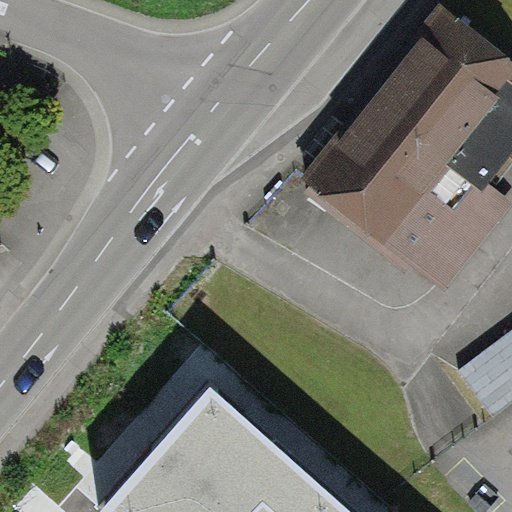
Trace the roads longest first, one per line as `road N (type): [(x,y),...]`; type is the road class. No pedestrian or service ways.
road 1 (secondary): [(214,117),(0,387)]
road 2 (residential): [(0,4),(58,25),(214,117)]
road 3 (secondary): [(315,0),(214,117)]
